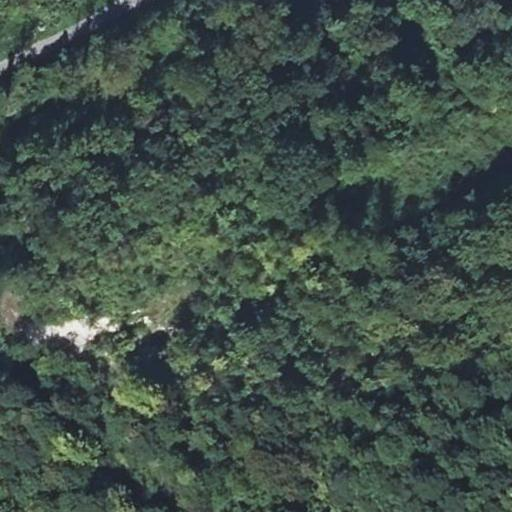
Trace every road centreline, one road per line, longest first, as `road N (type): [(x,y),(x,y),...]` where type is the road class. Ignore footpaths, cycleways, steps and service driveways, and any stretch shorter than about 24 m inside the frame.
road 1 (track): [(379,0),(392,27),(378,75),(296,92),(238,70),(152,73),(0,148)]
road 2 (track): [(238,70),(91,169)]
road 3 (unclassified): [(0,67),(140,0)]
